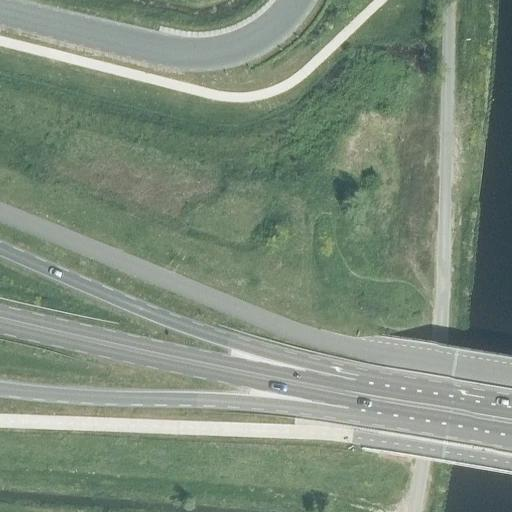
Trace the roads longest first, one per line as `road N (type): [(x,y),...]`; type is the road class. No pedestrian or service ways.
road 1 (unclassified): [(511,385),(380,362),(267,329),(0,213)]
road 2 (unclassified): [(413,511),(439,347),(446,0)]
road 3 (primary): [(372,407),(0,255)]
road 4 (primary): [(372,407),(0,325)]
road 5 (primary): [(0,397),(251,412),(372,407)]
road 6 (secondary): [(295,0),(267,30),(209,54),(168,52),(0,11)]
road 7 (primary): [(511,431),(372,407)]
